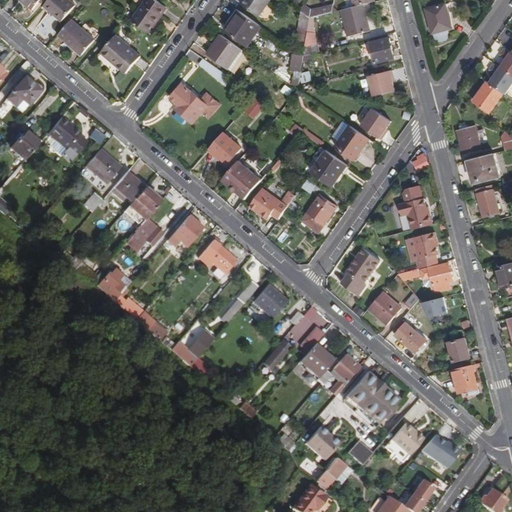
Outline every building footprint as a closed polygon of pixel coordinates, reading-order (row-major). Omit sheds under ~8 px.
[(22,0),(34,10),(42,0),(22,0)] [(70,0),(50,0),(43,8),(49,12),(51,10),(55,13),(54,15),(63,22),(77,6),(70,0)] [(147,0),(133,22),(150,34),(158,22),(157,22),(166,7),(155,0),(147,0)] [(271,0),(245,0),(242,4),(260,17),(271,0)] [(451,29),(445,4),(427,9),(436,43),(447,40),(445,31),(451,29)] [(302,12),(310,19),(322,16),(320,10),(320,7),(311,10),(304,5),(300,11),(302,12)] [(370,31),(363,5),(355,7),(343,10),(349,36),(370,31)] [(320,10),(322,16),(333,13),(331,7),(320,10)] [(262,27),(240,11),(226,30),(249,46),(262,27)] [(306,43),(308,32),(310,19),(302,12),(297,42),(306,43)] [(72,20),(59,35),(83,55),(95,41),(72,20)] [(313,54),(320,52),(319,45),(317,45),(314,33),(308,32),(306,43),(306,45),(304,56),(313,54)] [(235,73),(249,54),(223,35),(209,54),(235,73)] [(127,74),(141,57),(117,36),(102,53),(127,74)] [(376,64),(395,59),(391,38),(371,43),(376,64)] [(370,42),(364,43),(367,58),(373,57),(370,42)] [(500,68),(511,75),(511,52),(506,48),(500,55),(506,59),(500,68)] [(294,71),(301,72),(303,61),(304,56),(303,56),(294,54),(292,65),(295,65),(294,71)] [(228,75),(205,59),(201,65),(224,81),(228,75)] [(496,74),(489,83),(504,94),(506,95),(511,86),(511,75),(500,68),(494,63),(489,70),(496,74)] [(298,89),(298,88),(301,72),(294,71),(292,85),(298,89)] [(395,79),(393,71),(370,77),(375,97),(396,91),(393,79),(395,79)] [(16,72),(0,95),(6,99),(22,77),(16,72)] [(22,112),(40,91),(25,78),(7,99),(22,112)] [(491,113),(504,94),(489,83),(488,82),(474,101),(491,113)] [(172,99),(178,104),(181,107),(178,111),(193,124),(203,113),(209,119),(221,106),(208,95),(202,101),(184,85),(172,99)] [(286,85),(281,91),(289,97),(294,91),(286,85)] [(246,113),(255,119),(264,107),(254,101),(246,113)] [(392,122),(375,110),(363,127),(382,141),(387,134),(385,132),(392,122)] [(70,125),(62,117),(48,134),(67,150),(79,137),(80,135),(69,126),(70,125)] [(290,132),(298,138),(304,130),(296,124),(290,132)] [(364,147),(369,139),(351,126),(336,148),(353,159),(362,146),(364,147)] [(482,151),(476,127),(469,129),(468,126),(461,128),(461,131),(459,132),(465,156),(482,151)] [(89,136),(100,144),(106,136),(95,128),(89,136)] [(304,134),(323,148),(325,144),(306,131),(304,134)] [(11,149),(25,161),(39,144),(25,132),(11,149)] [(506,151),(511,149),(511,136),(506,132),(502,138),(506,151)] [(224,133),(210,149),(228,165),(242,148),(224,133)] [(79,137),(67,150),(75,157),(87,143),(79,137)] [(101,150),(86,166),(107,184),(121,167),(101,150)] [(334,187),(349,166),(327,151),(312,173),(334,187)] [(412,160),(419,172),(431,165),(424,153),(412,160)] [(244,165),(262,181),(275,166),(270,161),(267,165),(254,154),(244,165)] [(494,154),(469,161),(475,183),(500,177),(494,154)] [(237,192),(246,200),(262,181),(244,165),(240,161),(225,178),(232,185),(230,187),(231,191),(234,193),(237,192)] [(127,172),(111,191),(123,202),(127,198),(133,203),(145,188),(127,172)] [(311,194),(318,185),(309,179),(302,188),(311,194)] [(408,214),(412,230),(433,225),(430,213),(428,213),(426,207),(424,198),(423,199),(419,186),(405,189),(403,193),(406,203),(399,205),(402,216),(408,214)] [(492,186),(477,190),(484,218),(499,214),(492,186)] [(133,203),(130,206),(135,210),(134,211),(139,216),(138,217),(144,222),(147,219),(163,200),(156,194),(154,195),(145,188),(133,203)] [(273,215),(280,220),(289,207),(283,203),(264,189),(251,207),(262,215),(264,212),(271,218),(273,215)] [(85,204),(93,211),(103,200),(94,193),(85,204)] [(283,203),(289,207),(296,197),(290,193),(283,203)] [(321,196),(309,213),(316,218),(314,220),(324,227),(338,207),(321,196)] [(316,218),(309,213),(303,221),(320,233),(324,227),(314,220),(316,218)] [(188,217),(167,242),(174,248),(180,242),(185,247),(201,228),(198,225),(199,223),(192,217),(190,218),(188,217)] [(164,234),(147,219),(144,222),(129,240),(135,245),(133,248),(137,251),(145,241),(152,248),(164,234)] [(46,239),(51,232),(46,229),(42,236),(46,239)] [(437,242),(435,233),(414,238),(420,260),(417,261),(419,269),(439,264),(437,256),(439,255),(435,242),(437,242)] [(226,273),(236,261),(213,242),(200,257),(210,265),(213,262),(226,273)] [(61,248),(53,257),(67,269),(75,260),(61,248)] [(343,284),(360,296),(368,285),(366,284),(382,261),(365,249),(348,272),(351,273),(343,284)] [(80,264),(73,272),(93,281),(97,277),(80,264)] [(453,281),(449,264),(422,271),(424,280),(432,278),(436,293),(451,289),(450,282),(453,281)] [(511,286),(511,264),(496,269),(502,289),(511,286)] [(119,296),(121,295),(119,294),(125,287),(119,281),(123,276),(121,274),(122,273),(114,267),(97,286),(112,301),(114,304),(114,302),(119,296)] [(399,274),(404,281),(421,277),(419,269),(399,274)] [(244,304),(258,287),(252,282),(237,299),(239,300),(244,304)] [(287,302),(268,286),(254,302),(273,317),(287,302)] [(383,293),(369,309),(388,325),(402,309),(383,293)] [(406,304),(411,309),(419,299),(414,294),(406,304)] [(119,296),(114,302),(125,311),(129,315),(137,307),(132,302),(129,305),(119,296)] [(423,304),(423,305),(426,311),(430,318),(448,314),(444,298),(423,304)] [(221,321),(226,325),(244,304),(239,300),(221,321)] [(349,304),(363,316),(367,312),(353,300),(349,304)] [(421,318),(426,311),(423,305),(417,314),(421,318)] [(137,307),(129,315),(136,321),(141,316),(144,313),(137,307)] [(295,326),(303,316),(298,312),(290,321),(295,326)] [(245,318),(239,313),(232,321),(238,326),(245,318)] [(141,316),(136,321),(148,332),(154,326),(141,316)] [(416,353),(427,340),(407,323),(396,336),(416,353)] [(315,345),(323,335),(316,329),(300,347),(308,354),(315,345)] [(178,343),(171,351),(189,367),(199,356),(213,340),(204,333),(188,351),(178,343)] [(470,358),(465,339),(449,343),(454,362),(470,358)] [(291,348),(283,342),(265,363),(273,370),(291,348)] [(308,354),(300,363),(318,379),(326,371),(334,361),(315,345),(308,354)] [(199,356),(189,367),(197,374),(207,362),(199,356)] [(345,356),(333,370),(348,383),(360,369),(345,356)] [(207,362),(197,374),(202,379),(214,365),(209,360),(207,362)] [(472,366),(453,371),(459,393),(470,390),(478,388),(472,366)] [(330,374),(332,376),(338,382),(344,387),(348,383),(333,370),(330,374)] [(317,381),(321,384),(323,386),(332,376),(330,374),(326,371),(318,379),(317,381)] [(346,398),(364,414),(385,389),(366,373),(346,398)] [(214,377),(209,384),(213,388),(219,381),(214,377)] [(344,387),(338,382),(330,392),(336,397),(344,387)] [(385,389),(364,414),(378,425),(383,419),(386,421),(396,410),(393,407),(398,401),(385,389)] [(234,397),(230,401),(251,419),(256,413),(244,402),(242,404),(234,397)] [(251,419),(250,420),(257,426),(271,409),(265,403),(256,413),(251,419)] [(405,424),(385,448),(403,463),(424,439),(405,424)] [(324,461),(329,455),(338,444),(319,428),(305,444),(324,461)] [(283,432),(275,441),(285,450),(293,441),(283,432)] [(421,451),(445,467),(458,449),(452,444),(450,446),(445,443),(435,435),(421,451)] [(293,441),(285,450),(288,452),(296,443),(293,441)] [(360,443),(350,453),(363,465),(372,454),(360,443)] [(335,459),(316,482),(326,489),(333,479),(341,485),(352,471),(335,459)] [(425,479),(437,487),(441,481),(429,474),(425,479)] [(423,480),(403,507),(408,511),(409,511),(417,511),(434,488),(423,480)] [(326,511),(333,502),(310,485),(292,509),(295,511),(326,511)] [(484,496),(482,499),(483,501),(482,503),(492,511),(501,511),(502,510),(501,509),(508,501),(493,489),(486,497),(484,496)] [(407,511),(408,511),(403,507),(388,496),(384,501),(376,511),(407,511)] [(368,511),(376,511),(384,501),(378,497),(368,511)]
